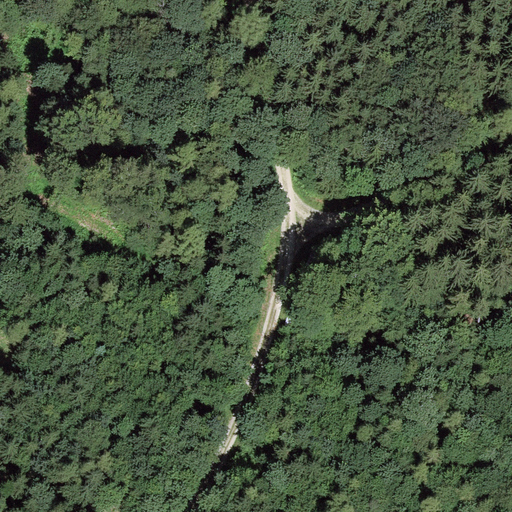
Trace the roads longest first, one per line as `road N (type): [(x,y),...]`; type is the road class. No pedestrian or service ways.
road 1 (track): [(187,511),(273,318),(291,228)]
road 2 (track): [(244,0),(262,53),(291,228)]
road 3 (track): [(511,156),(291,228)]
